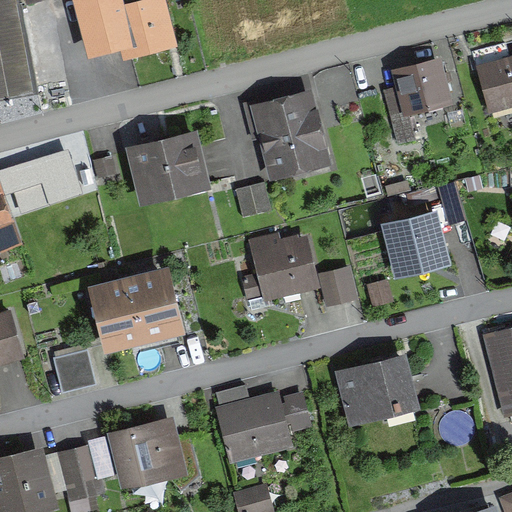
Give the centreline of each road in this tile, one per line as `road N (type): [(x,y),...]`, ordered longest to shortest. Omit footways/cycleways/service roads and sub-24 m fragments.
road 1 (residential): [(0,430),(511,301)]
road 2 (residential): [(511,12),(0,140)]
